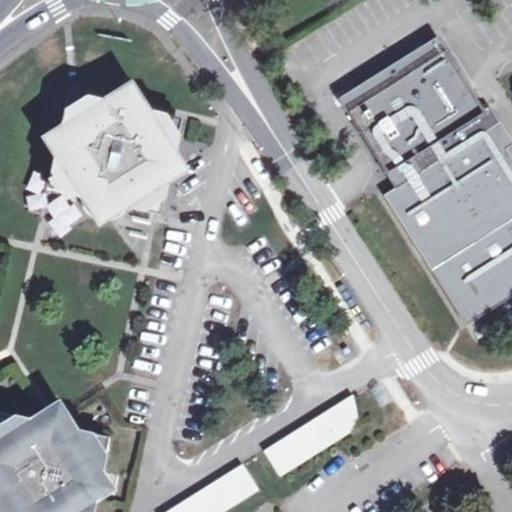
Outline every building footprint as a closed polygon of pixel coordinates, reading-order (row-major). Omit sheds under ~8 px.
[(365,108),(351,117),(399,193),(389,200),(467,322),(511,294),(511,160),(509,156),(503,146),(511,141),(494,113),(488,117),(441,42),(356,95),(361,101),(365,108)] [(77,95),(71,94),(68,110),(66,120),(41,136),(57,160),(54,175),(51,191),(56,192),(77,197),(99,228),(130,208),(153,213),(160,214),(164,198),(167,185),(190,169),(175,148),(179,134),(182,118),(175,116),(154,112),(133,79),(103,101),(77,95)] [(356,95),(343,103),(351,117),(365,108),(361,101),(356,95)] [(357,418),(356,411),(352,395),(263,451),(279,476),(350,432),(355,427),(356,422),(357,418)] [(0,511),(88,511),(91,504),(116,490),(100,464),(103,450),(107,435),(91,431),(78,428),(66,407),(61,398),(50,404),(30,416),(10,411),(0,408),(0,511)] [(164,511),(221,511),(258,489),(243,463),(164,511)]
